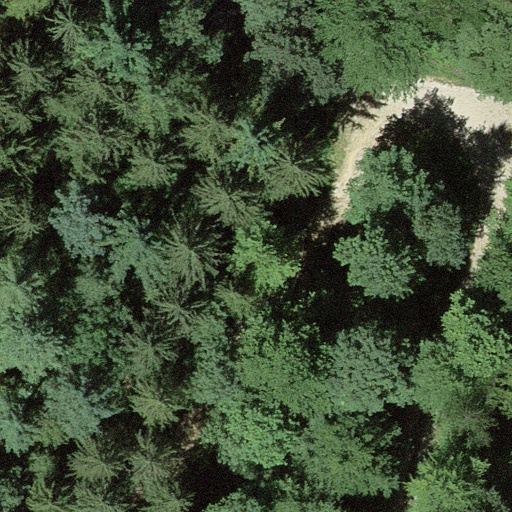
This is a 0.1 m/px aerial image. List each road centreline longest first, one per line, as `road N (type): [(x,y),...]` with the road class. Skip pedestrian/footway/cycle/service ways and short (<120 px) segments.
road 1 (track): [(212,0),(400,106),(475,134),(491,168),(489,216),(441,364),(416,511)]
road 2 (track): [(400,106),(354,153),(282,307),(141,511)]
